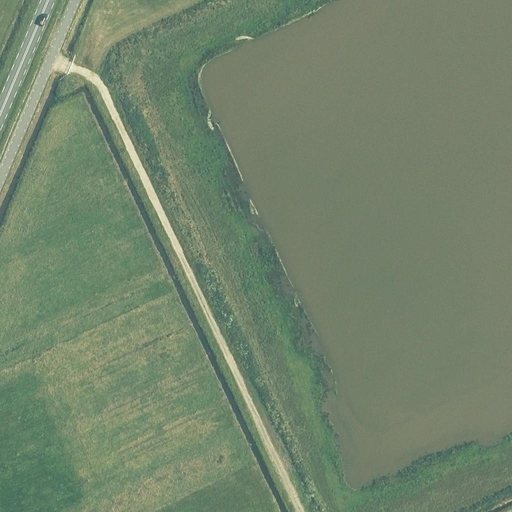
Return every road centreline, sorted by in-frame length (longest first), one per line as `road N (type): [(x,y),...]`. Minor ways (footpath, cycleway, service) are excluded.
road 1 (track): [(300,511),(106,98),(91,78),(50,59)]
road 2 (unclassified): [(0,178),(74,0)]
road 3 (primary): [(0,113),(47,0)]
